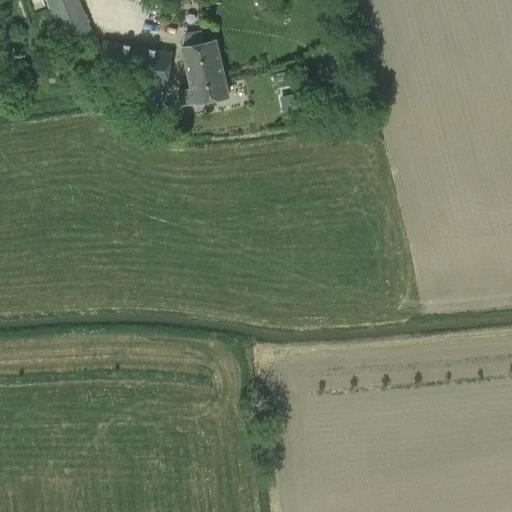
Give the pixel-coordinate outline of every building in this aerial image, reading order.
[(80,0),(46,0),(66,50),(96,38),(80,0)] [(182,47),(188,75),(222,68),(216,40),(202,43),(200,32),(186,35),(188,46),(182,47)] [(171,52),(104,41),(98,76),(165,87),(171,52)] [(75,53),(54,57),(58,86),(79,82),(75,53)] [(222,68),(188,75),(191,88),(179,90),(182,105),(194,102),(195,104),(228,96),(222,68)] [(296,110),(292,94),(280,97),(284,113),(296,110)]
